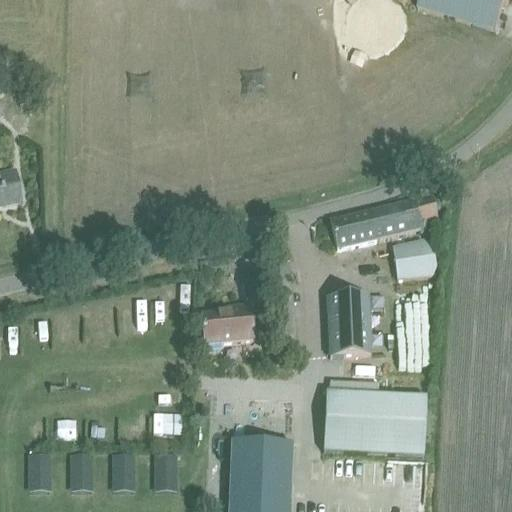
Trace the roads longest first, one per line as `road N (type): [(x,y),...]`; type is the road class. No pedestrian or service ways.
road 1 (unclassified): [(0,289),(375,198),(444,169),(511,111)]
road 2 (unknown): [(309,214),(308,511)]
